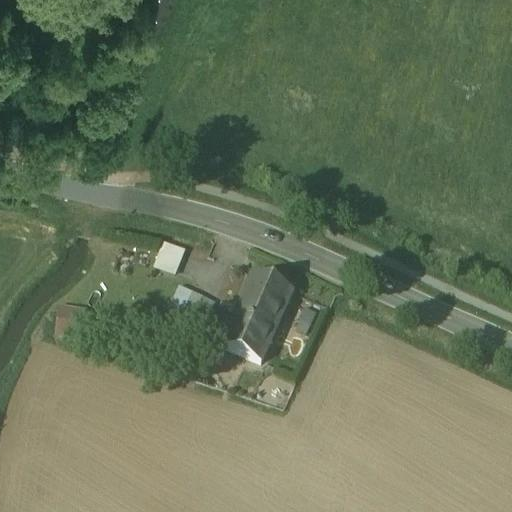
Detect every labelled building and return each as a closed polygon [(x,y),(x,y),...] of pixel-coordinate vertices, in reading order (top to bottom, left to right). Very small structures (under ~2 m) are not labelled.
[(188,252),(166,244),(157,272),(178,280),(188,252)] [(293,296),(253,279),(221,352),(261,369),(293,296)] [(213,305),(179,292),(171,314),(205,327),(213,305)] [(88,313),(58,312),(57,339),(87,340),(88,313)] [(290,399),(280,388),(272,395),(280,406),(290,399)]
